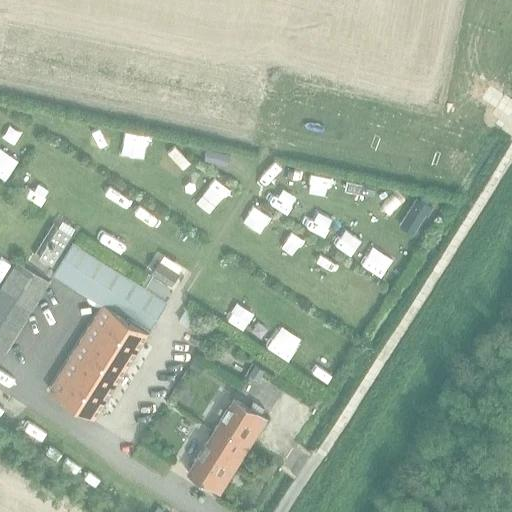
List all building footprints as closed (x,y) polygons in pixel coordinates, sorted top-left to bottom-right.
[(11,129),(5,140),(18,146),(23,135),(11,129)] [(148,155),(174,169),(185,149),(159,135),(148,155)] [(0,138),(0,170),(15,149),(0,138)] [(93,190),(103,169),(82,159),(73,180),(93,190)] [(26,163),(15,182),(35,195),(47,176),(26,163)] [(263,215),(266,205),(252,200),(248,210),(263,215)] [(91,233),(114,243),(122,224),(100,214),(91,233)] [(57,226),(38,257),(52,266),(71,234),(57,226)] [(165,301),(72,243),(53,273),(101,303),(48,389),(93,417),(165,301)] [(0,358),(49,280),(16,260),(0,285),(0,358)] [(159,260),(151,273),(170,285),(178,273),(159,260)] [(353,268),(342,284),(362,298),(373,282),(353,268)] [(241,320),(248,301),(225,292),(218,312),(241,320)] [(187,309),(179,321),(196,332),(204,320),(187,309)] [(287,351),(295,328),(273,321),(266,344),(287,351)] [(305,345),(298,363),(319,371),(326,353),(305,345)] [(247,387),(256,376),(243,365),(234,376),(247,387)] [(234,396),(210,435),(241,455),(266,416),(234,396)] [(210,435),(188,469),(220,489),(241,455),(210,435)]
